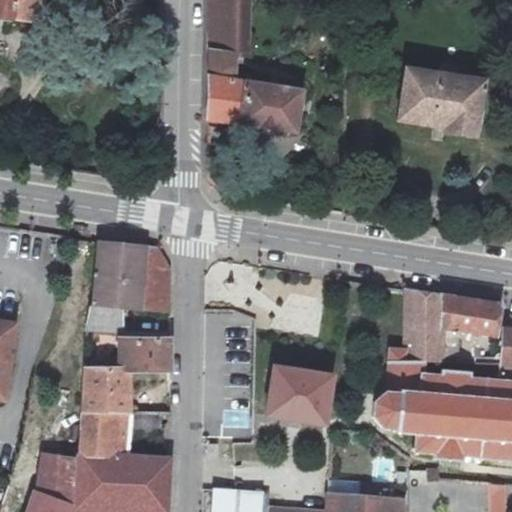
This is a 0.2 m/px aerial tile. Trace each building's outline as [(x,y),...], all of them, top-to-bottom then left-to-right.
[(0,0),(0,20),(13,22),(14,19),(41,24),(43,0),(0,0)] [(211,0),(209,118),(297,134),(303,93),(236,82),(237,56),(249,59),(249,0),(211,0)] [(476,137),(485,82),(456,78),(458,70),(440,67),(438,74),(408,70),(400,120),(447,127),(447,132),(476,137)] [(101,243),(95,307),(123,308),(170,312),(170,277),(167,275),(163,272),(161,267),(156,254),(157,248),(101,243)] [(405,361),(424,362),(441,362),(442,328),(443,296),(405,290),(405,352),(405,361)] [(443,296),(442,328),(495,336),(500,305),(443,296)] [(121,333),(123,308),(95,307),(92,306),(86,332),(121,333)] [(0,399),(5,400),(16,325),(0,322),(0,399)] [(511,362),(511,329),(501,329),(500,363),(511,362)] [(119,339),(119,370),(128,370),(170,370),(170,339),(119,339)] [(423,374),(424,362),(405,361),(405,352),(390,351),(386,393),(372,402),(371,418),(385,431),(415,434),(414,452),(434,453),(433,458),(480,461),(480,457),(511,459),(511,381),(471,378),(471,373),(441,370),(441,376),(423,374)] [(326,425),(333,375),(274,365),(267,416),(326,425)] [(80,412),(129,413),(128,370),(119,370),(83,370),(81,401),(80,412)] [(34,492),(73,504),(77,450),(80,412),(81,401),(53,395),(34,492)] [(252,436),(251,409),(225,411),(226,438),(252,436)] [(125,455),(129,413),(80,412),(77,450),(94,452),(111,453),(125,455)] [(73,504),(89,507),(94,452),(77,450),(73,504)] [(111,453),(94,452),(89,507),(105,508),(111,453)] [(125,455),(111,453),(105,508),(141,511),(144,482),(139,481),(141,469),(124,468),(125,455)] [(165,511),(169,460),(125,455),(124,468),(141,469),(139,481),(144,482),(141,511),(165,511)] [(401,511),(402,500),(351,496),(353,480),(331,480),(330,511),(401,511)] [(504,511),(503,484),(487,482),(488,511),(504,511)] [(70,511),(73,504),(34,492),(27,511),(70,511)] [(267,511),(268,511),(269,496),(214,495),(213,511),(267,511)]
